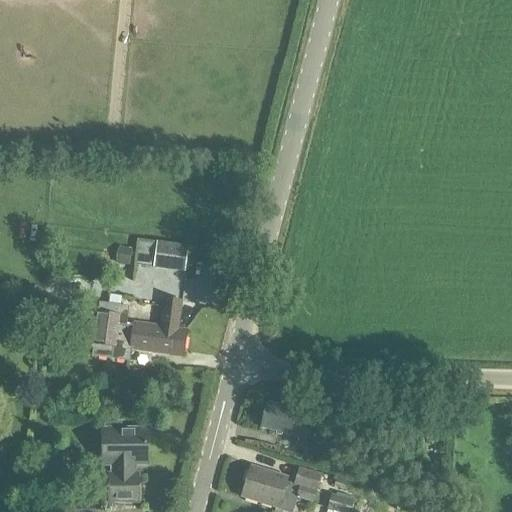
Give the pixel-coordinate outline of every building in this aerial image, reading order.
[(157,269),(188,274),(192,248),(160,244),(157,269)] [(90,357),(110,360),(128,362),(130,350),(182,358),(186,332),(176,331),(180,303),(164,300),(160,328),(132,324),(132,328),(127,327),(129,308),(98,304),(90,357)] [(261,430),(310,442),(315,422),(301,418),(301,419),(294,417),(295,411),(267,404),(261,430)] [(109,477),(109,503),(139,502),(138,477),(134,477),(133,465),(148,465),(147,432),(121,432),(120,425),(105,425),(105,433),(103,433),(103,465),(111,465),(111,477),(109,477)] [(242,498),(278,510),(287,480),(252,469),(242,498)] [(297,499),(313,504),(321,477),(300,471),(295,486),(300,488),(297,499)] [(328,511),(332,511),(350,511),(353,502),(332,496),(328,511)] [(93,511),(93,499),(61,500),(61,511),(93,511)]
